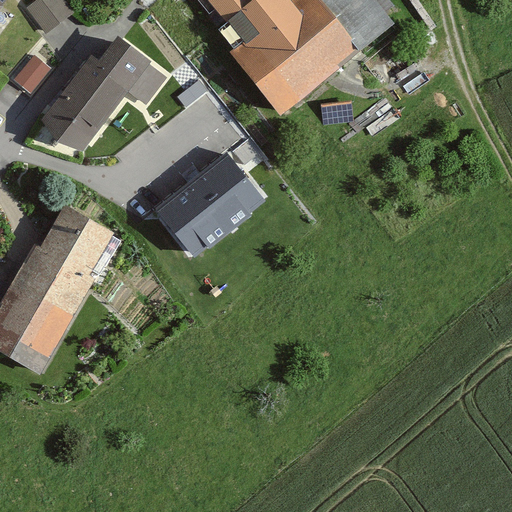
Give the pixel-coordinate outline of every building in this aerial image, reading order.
[(69,12),(58,0),(31,0),(23,6),(43,32),(69,12)] [(195,0),(232,45),(219,55),(272,121),(389,27),(366,0),(286,0),(279,6),(274,0),(195,0)] [(91,53),(45,116),(81,142),(123,85),(146,102),(169,71),(120,34),(101,60),(91,53)] [(13,78),(32,89),(49,60),(30,49),(13,78)] [(263,193),(228,150),(161,204),(195,247),(263,193)] [(114,232),(56,199),(0,295),(0,349),(35,369),(114,232)]
